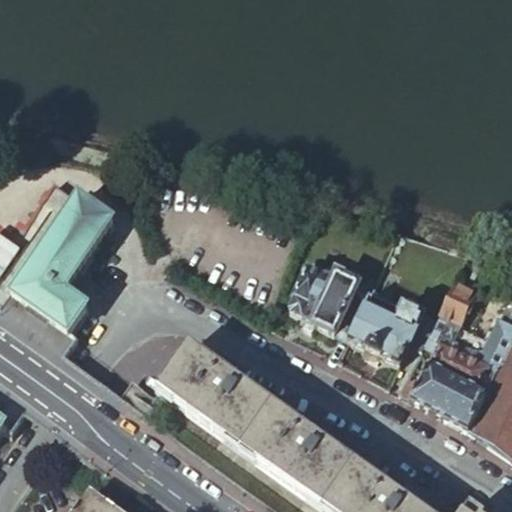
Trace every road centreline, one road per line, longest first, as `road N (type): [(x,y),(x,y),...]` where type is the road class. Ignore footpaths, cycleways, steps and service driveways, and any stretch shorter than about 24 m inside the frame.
road 1 (unclassified): [(511,503),(463,468),(167,312),(133,313),(86,375)]
road 2 (unclassified): [(0,352),(219,511)]
